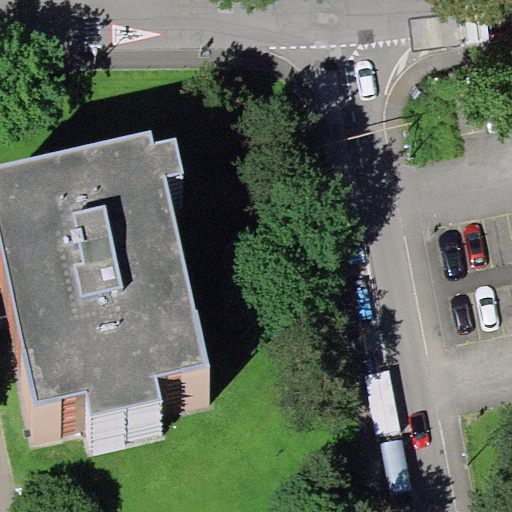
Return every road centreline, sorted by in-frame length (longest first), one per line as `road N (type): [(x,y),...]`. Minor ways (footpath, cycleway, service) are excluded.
road 1 (residential): [(333,26),(425,511)]
road 2 (tertiary): [(333,26),(0,26)]
road 3 (tertiary): [(497,0),(333,26)]
road 4 (unknown): [(363,198),(511,171)]
